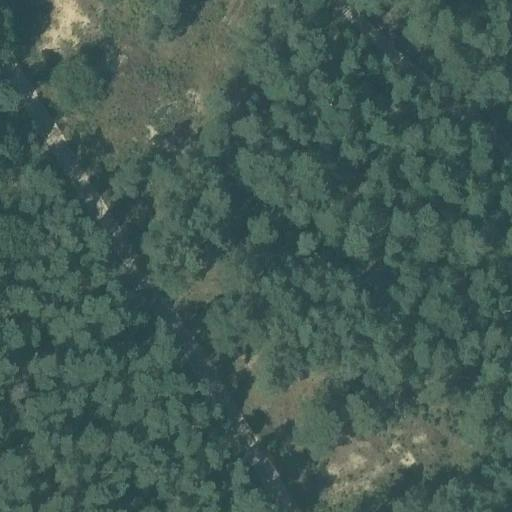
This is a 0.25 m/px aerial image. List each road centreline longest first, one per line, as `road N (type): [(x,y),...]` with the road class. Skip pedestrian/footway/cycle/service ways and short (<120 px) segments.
road 1 (track): [(279,511),(0,56)]
road 2 (track): [(337,0),(511,148)]
